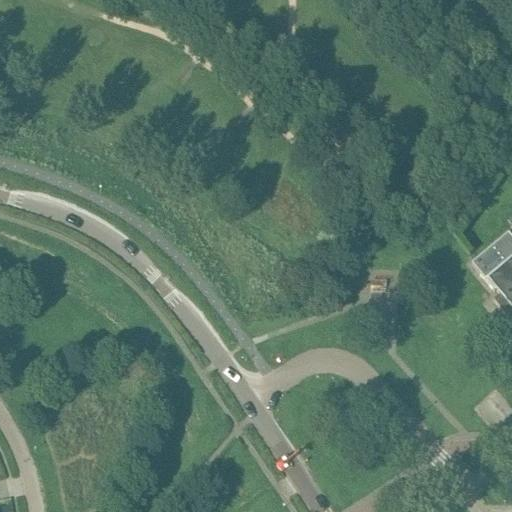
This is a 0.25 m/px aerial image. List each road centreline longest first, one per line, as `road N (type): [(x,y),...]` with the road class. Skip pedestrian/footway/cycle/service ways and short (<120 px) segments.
road 1 (tertiary): [(248,404),(162,287),(112,242),(0,195)]
road 2 (residential): [(464,485),(352,370),(313,366),(248,404)]
road 3 (tertiary): [(318,511),(248,404)]
